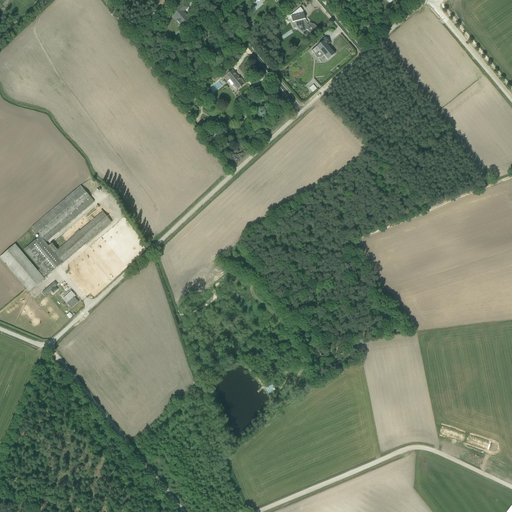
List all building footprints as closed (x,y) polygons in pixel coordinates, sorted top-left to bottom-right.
[(173,3),(170,0),(168,0),(160,8),(163,11),(173,3)] [(181,24),(187,30),(191,26),(188,23),(191,21),(184,12),(188,8),(184,3),(170,14),(179,25),(181,24)] [(310,34),(317,28),(314,25),(309,23),(308,25),(306,24),(305,23),(305,22),(304,21),(304,20),(305,20),(303,14),(302,14),(302,12),(303,12),(302,11),(300,8),(292,14),(290,15),(289,12),(282,14),(282,15),(280,16),(281,18),(287,16),(288,20),(291,20),(292,25),(294,29),(296,28),(297,29),(300,32),(301,33),(305,35),(305,33),(306,30),(308,31),(310,34)] [(160,14),(157,10),(144,21),(146,23),(133,33),(135,36),(149,25),(147,24),(160,14)] [(156,36),(162,31),(158,27),(152,31),(156,36)] [(330,43),(325,38),(317,44),(318,45),(311,51),(314,54),(314,55),(317,58),(320,58),(324,55),(328,60),(334,54),(327,45),(330,43)] [(237,90),(245,84),(241,78),(241,79),(239,76),(238,77),(232,70),(229,72),(227,70),(223,73),(225,76),(223,78),(227,82),(228,81),(231,86),(233,85),(237,90)] [(218,81),(221,78),(218,74),(213,79),(212,80),(215,83),(217,81),(218,81)] [(190,101),(197,95),(194,92),(187,98),(190,101)] [(46,243),(94,202),(80,186),(32,228),(39,237),(24,250),(40,269),(38,271),(15,245),(0,257),(0,258),(29,292),(62,264),(63,264),(111,223),(103,212),(79,231),(78,231),(74,235),(74,236),(57,250),(52,244),(48,247),(46,243)] [(79,281),(109,256),(100,245),(69,270),(79,281)] [(71,309),(79,302),(74,297),(75,296),(71,291),(63,299),(71,309)]
